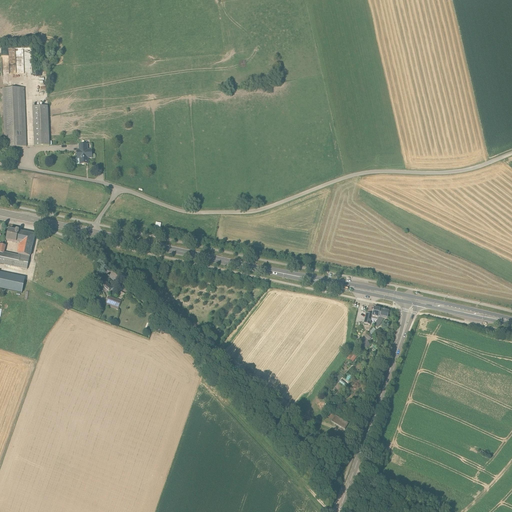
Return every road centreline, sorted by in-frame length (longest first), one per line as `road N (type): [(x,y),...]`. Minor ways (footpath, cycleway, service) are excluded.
road 1 (unclassified): [(118,187),(181,210),(246,211),(349,175),(453,171),(511,153)]
road 2 (primary): [(288,274),(93,232)]
road 3 (secondary): [(338,511),(400,339)]
road 4 (primary): [(414,296),(288,274)]
road 5 (primary): [(288,274),(407,302)]
road 6 (unclassified): [(0,163),(118,187)]
